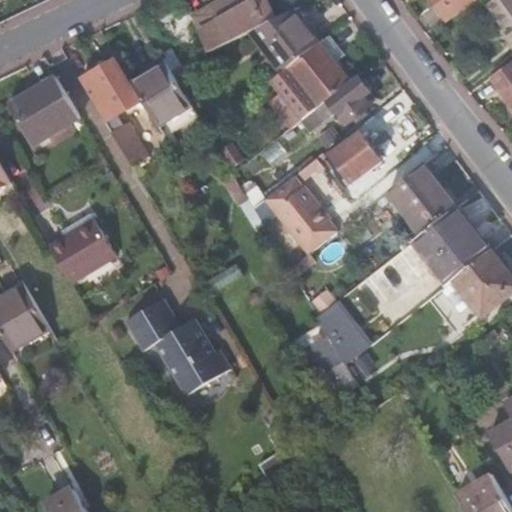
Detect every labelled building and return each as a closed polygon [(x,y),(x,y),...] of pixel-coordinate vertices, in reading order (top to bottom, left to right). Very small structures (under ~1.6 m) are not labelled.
[(203,32),(213,52),(231,43),(230,40),(264,20),(267,24),(279,18),(268,0),(251,0),(253,2),(203,32)] [(432,0),(447,19),(473,0),(432,0)] [(511,0),(494,0),(491,2),(509,27),(511,25),(511,0)] [(294,10),(279,18),(267,24),(253,31),(284,71),(320,43),(294,10)] [(284,71),(273,80),(282,91),(272,100),(294,128),(352,82),(336,63),(341,59),(325,39),(320,43),(284,71)] [(166,58),(133,77),(136,82),(169,64),(166,58)] [(467,58),(459,64),(466,74),(474,68),(467,58)] [(103,68),(83,79),(134,165),(151,156),(131,122),(125,125),(118,113),(141,99),(118,59),(108,65),(105,59),(99,62),(103,68)] [(136,82),(160,122),(193,103),(169,64),(136,82)] [(511,67),(494,81),(511,104),(511,67)] [(35,147),(82,118),(57,76),(10,104),(35,147)] [(360,79),(331,102),(348,125),(374,105),(367,96),(371,93),(360,79)] [(362,132),(333,154),(335,157),(329,161),(338,172),(348,186),(354,182),(355,183),(385,161),(362,132)] [(233,142),(221,151),(234,167),(246,157),(233,142)] [(0,162),(0,190),(12,183),(0,162)] [(425,164),(389,192),(423,236),(459,208),(425,164)] [(296,177),(267,200),(310,254),(339,231),(330,221),(332,219),(306,186),(304,188),(296,177)] [(267,199),(267,200),(296,177),(295,177),(267,199)] [(459,208),(423,236),(415,242),(448,286),(455,280),(493,251),(459,208)] [(67,239),(97,221),(93,214),(63,232),(66,236),(67,239)] [(66,236),(50,246),(73,283),(119,256),(97,221),(67,239),(66,236)] [(511,294),(511,275),(493,251),(455,280),(484,317),(511,294)] [(52,328),(26,285),(0,299),(0,327),(13,350),(52,328)] [(166,298),(127,321),(146,351),(157,344),(189,395),(234,368),(222,348),(217,351),(196,318),(184,325),(166,298)] [(337,302),(319,316),(347,364),(371,346),(337,302)] [(503,426),(490,434),(511,473),(511,472),(511,398),(505,403),(511,414),(511,427),(506,431),(503,426)] [(260,465),(270,481),(307,456),(288,424),(271,435),(281,451),(260,465)] [(511,511),(511,504),(494,473),(459,494),(469,511),(511,511)] [(51,511),(88,511),(76,489),(47,505),(51,511)]
